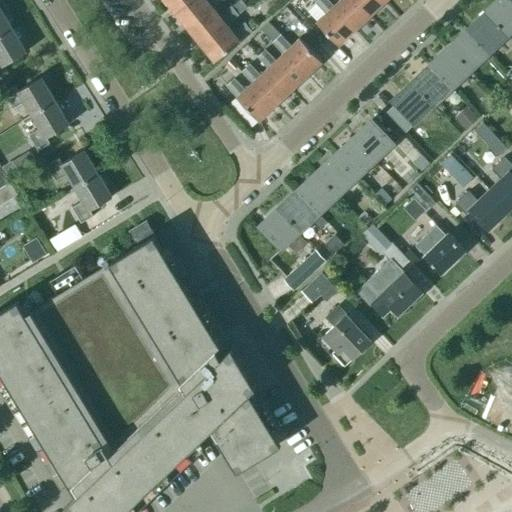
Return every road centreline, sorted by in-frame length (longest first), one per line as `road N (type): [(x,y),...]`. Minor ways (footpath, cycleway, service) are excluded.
road 1 (unclassified): [(353,482),(193,236)]
road 2 (unclassified): [(193,236),(45,0)]
road 3 (residential): [(255,178),(445,0)]
road 4 (residential): [(450,427),(403,358),(511,258)]
road 5 (residential): [(255,178),(132,0)]
